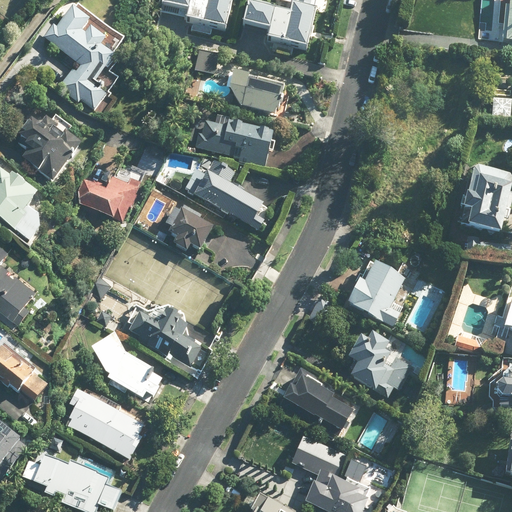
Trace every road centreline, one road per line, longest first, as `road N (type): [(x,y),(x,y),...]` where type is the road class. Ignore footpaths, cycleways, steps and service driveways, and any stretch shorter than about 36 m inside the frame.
road 1 (residential): [(160,511),(316,242),(378,0)]
road 2 (unknown): [(159,30),(357,82)]
